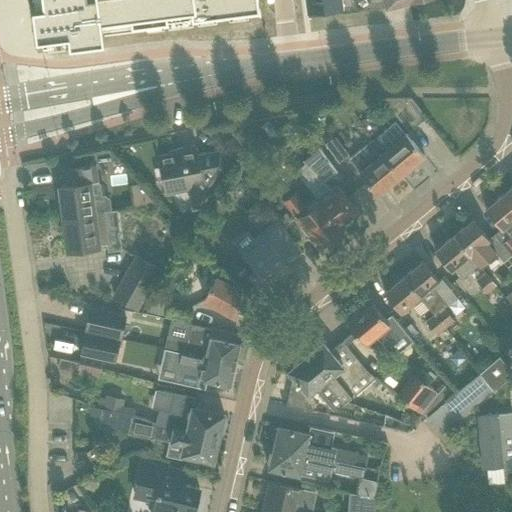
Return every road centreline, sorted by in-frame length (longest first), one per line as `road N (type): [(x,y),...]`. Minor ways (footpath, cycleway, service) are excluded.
road 1 (residential): [(224,511),(261,356),(283,319),(313,278),(502,131),(507,93),(494,36)]
road 2 (residential): [(38,511),(37,382),(8,169)]
road 3 (residential): [(291,65),(494,36)]
road 4 (residential): [(0,133),(91,113),(154,86)]
road 5 (residential): [(154,86),(92,87),(0,104)]
road 6 (residential): [(154,86),(291,65)]
